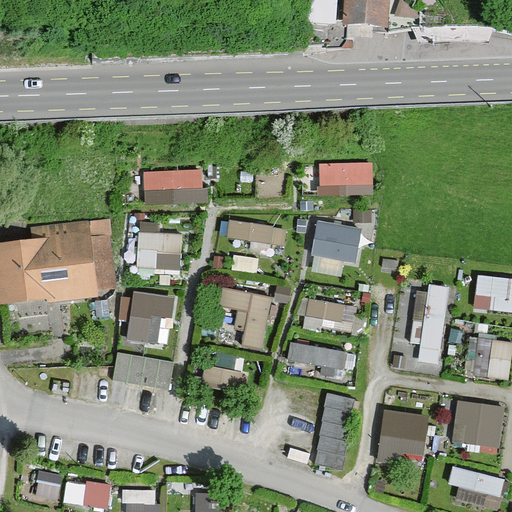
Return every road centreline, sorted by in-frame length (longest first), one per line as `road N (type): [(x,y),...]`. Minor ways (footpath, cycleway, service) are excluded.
road 1 (primary): [(0,99),(511,81)]
road 2 (residential): [(0,397),(244,458),(371,511)]
